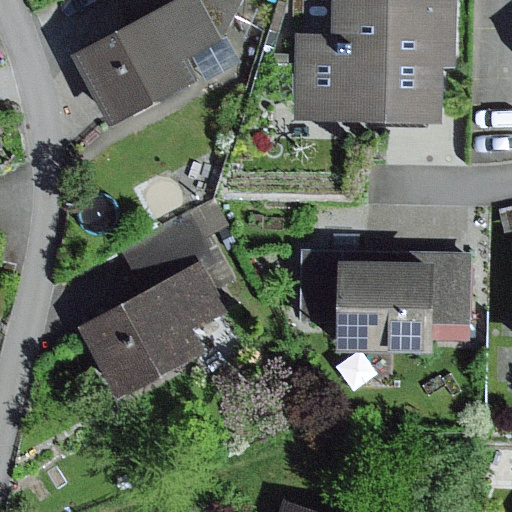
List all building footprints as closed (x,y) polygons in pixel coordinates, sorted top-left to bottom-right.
[(122,0),(135,24),(70,60),(107,132),(198,85),(186,63),(222,45),(244,0),(122,0)] [(455,71),(456,1),(332,0),(332,35),(295,36),(294,123),(441,128),(441,71),(455,71)] [(145,296),(82,329),(116,403),(205,358),(193,335),(230,315),(201,265),(214,258),(191,219),(123,255),(145,296)] [(301,252),(299,325),(334,324),(336,355),(432,357),(432,326),(471,326),(472,255),(301,252)] [(511,344),(511,313),(496,313),(496,344),(511,344)] [(307,511),(282,503),(279,511),(307,511)]
